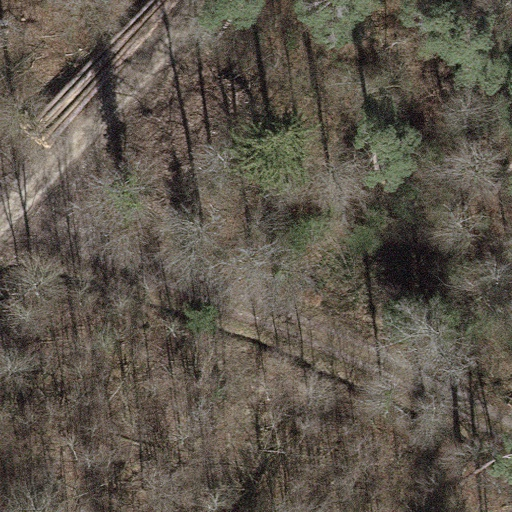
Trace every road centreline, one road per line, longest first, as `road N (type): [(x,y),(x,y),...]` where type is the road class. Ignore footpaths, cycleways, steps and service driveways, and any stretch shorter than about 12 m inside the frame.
road 1 (track): [(0,230),(286,326),(511,445)]
road 2 (track): [(207,0),(0,210)]
